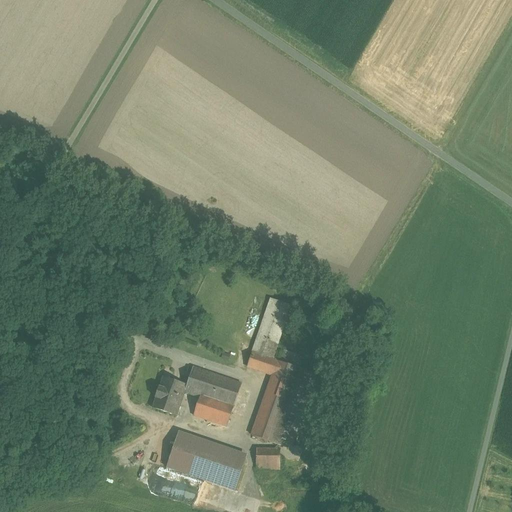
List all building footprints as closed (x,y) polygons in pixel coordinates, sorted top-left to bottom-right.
[(273,376),(252,436),(291,449),(317,374),(272,359),(291,305),(271,298),(247,367),(273,376)] [(187,385),(184,393),(200,399),(194,416),(227,428),(242,384),(193,367),(187,385)] [(184,393),(187,385),(163,377),(153,408),(176,416),(184,393)] [(245,462),(176,439),(167,468),(235,491),(245,462)] [(253,470),(277,469),(276,448),(252,449),(253,470)]
